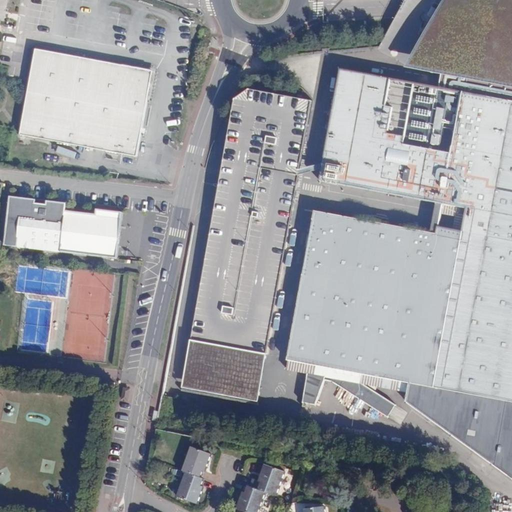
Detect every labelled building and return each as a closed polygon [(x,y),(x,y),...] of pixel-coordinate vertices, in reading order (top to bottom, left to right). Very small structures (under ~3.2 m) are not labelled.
[(340,74),(334,104),(320,181),(443,205),(466,209),(462,231),(453,229),(437,226),(436,234),(315,211),(286,369),(309,375),(303,404),(318,407),(326,381),(335,382),(391,418),(398,406),(367,387),(410,396),(409,404),(511,480),(511,0),(443,0),(406,68),(447,78),(444,90),(341,70),(340,74)] [(5,12),(4,18),(16,20),(17,14),(5,12)] [(137,157),(150,86),(138,69),(36,50),(20,135),(137,157)] [(139,66),(138,69),(150,86),(152,87),(156,69),(139,66)] [(236,99),(185,388),(260,402),(317,101),(252,88),(236,99)] [(466,209),(443,205),(441,214),(455,217),(453,229),(462,231),(466,209)] [(115,258),(120,218),(22,206),(17,246),(115,258)] [(113,391),(114,383),(96,381),(95,389),(113,391)] [(265,432),(266,425),(259,423),(258,430),(265,432)] [(191,446),(183,471),(186,472),(200,477),(202,471),(205,472),(211,453),(191,446)] [(285,471),(265,464),(259,481),(252,479),(249,486),(265,492),(276,496),(285,471)] [(200,477),(186,472),(177,497),(197,504),(203,487),(201,486),(203,479),(200,477)] [(249,486),(248,486),(245,493),(242,492),(236,509),(243,511),(258,511),(265,492),(249,486)]
